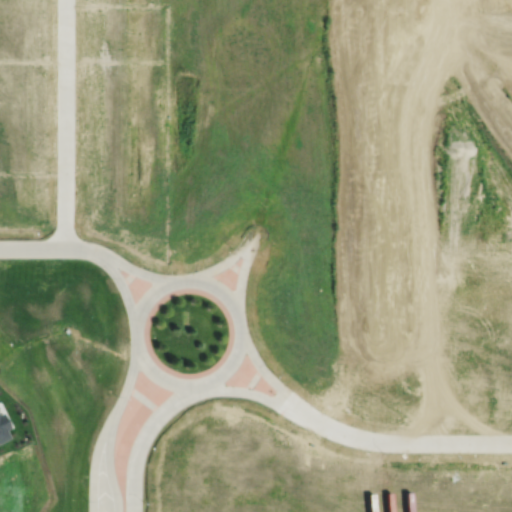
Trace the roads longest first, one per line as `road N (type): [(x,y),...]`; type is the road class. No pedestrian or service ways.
road 1 (residential): [(180,384),(227,369),(242,338),(222,291),(189,280),(156,292),(138,321),(142,356),(180,384)]
road 2 (residential): [(63,0),(63,249)]
road 3 (residential): [(278,399),(356,437),(511,442)]
road 4 (residential): [(142,356),(104,433),(101,511)]
road 5 (residential): [(127,511),(134,443),(156,410),(196,384)]
